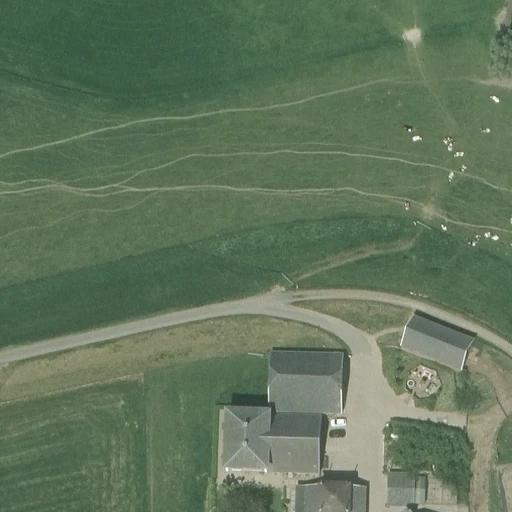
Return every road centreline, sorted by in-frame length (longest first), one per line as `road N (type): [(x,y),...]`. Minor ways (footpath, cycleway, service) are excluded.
road 1 (unclassified): [(0,359),(295,297)]
road 2 (track): [(295,297),(412,305),(511,354)]
road 3 (track): [(423,228),(406,247),(288,280),(264,306)]
